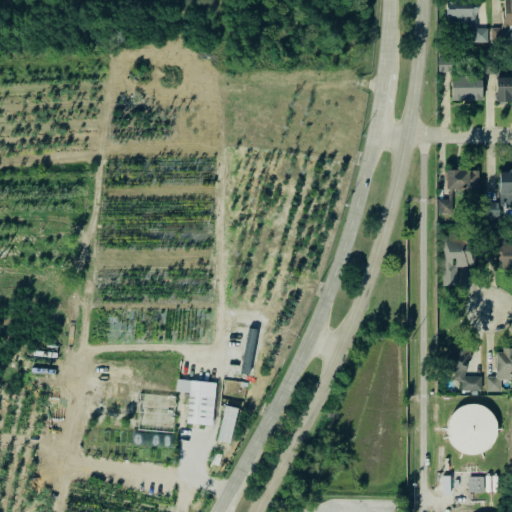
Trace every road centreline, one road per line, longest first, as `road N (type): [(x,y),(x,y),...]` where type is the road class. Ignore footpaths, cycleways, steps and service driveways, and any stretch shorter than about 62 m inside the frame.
road 1 (secondary): [(248,511),(305,413),(357,292),(400,133),(416,0)]
road 2 (secondary): [(369,133),(324,290),(231,482)]
